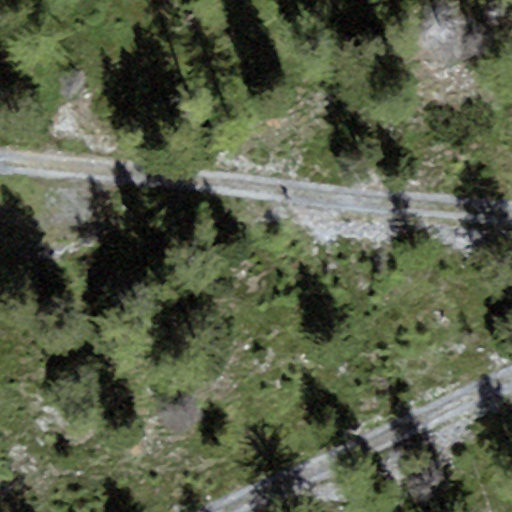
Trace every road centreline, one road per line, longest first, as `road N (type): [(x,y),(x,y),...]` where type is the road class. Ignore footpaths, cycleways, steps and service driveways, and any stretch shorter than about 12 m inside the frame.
road 1 (track): [(511,214),(0,163)]
road 2 (track): [(232,511),(511,380)]
